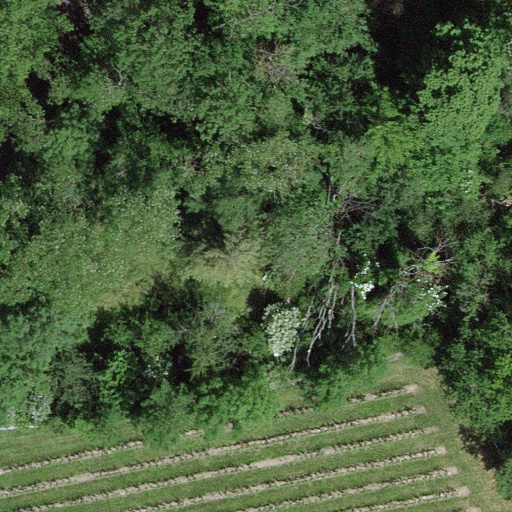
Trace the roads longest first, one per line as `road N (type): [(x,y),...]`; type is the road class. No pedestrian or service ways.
road 1 (track): [(326,0),(511,116)]
road 2 (unclassified): [(0,178),(38,0)]
